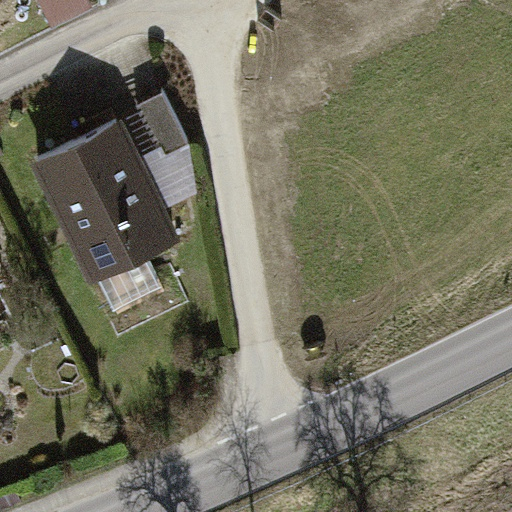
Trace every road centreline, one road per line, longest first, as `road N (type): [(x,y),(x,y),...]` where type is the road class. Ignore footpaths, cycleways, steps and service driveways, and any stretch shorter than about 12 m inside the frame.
road 1 (residential): [(0,84),(122,23),(197,8),(263,342),(293,449)]
road 2 (secondary): [(293,449),(511,341)]
road 3 (secondary): [(146,511),(293,449)]
